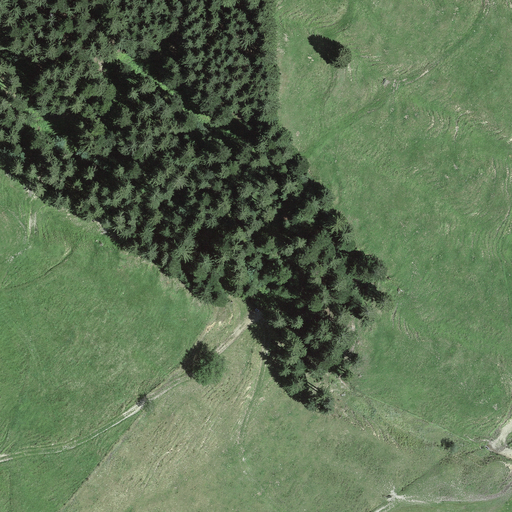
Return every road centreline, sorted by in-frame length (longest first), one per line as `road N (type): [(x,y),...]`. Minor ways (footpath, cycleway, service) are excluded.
road 1 (track): [(0,459),(97,432),(187,376),(258,316),(267,345),(241,452),(280,511)]
road 2 (track): [(485,0),(468,36),(444,57),(390,85),(294,159),(284,210),(264,236),(210,239),(209,255),(250,319)]
